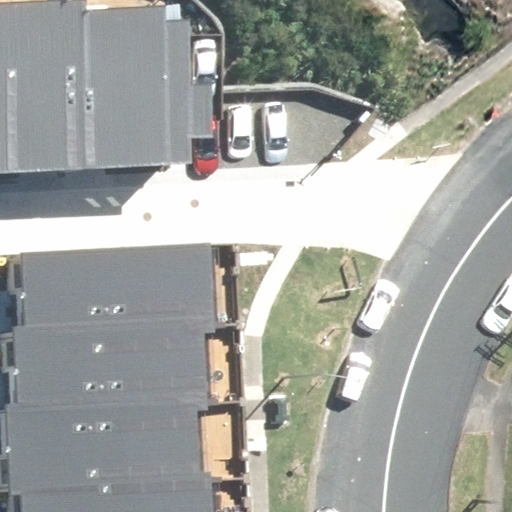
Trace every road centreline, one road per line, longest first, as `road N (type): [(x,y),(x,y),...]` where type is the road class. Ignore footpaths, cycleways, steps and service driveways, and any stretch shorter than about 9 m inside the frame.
road 1 (residential): [(486,223),(260,207),(0,220)]
road 2 (residential): [(386,511),(387,454),(403,383),(486,223)]
